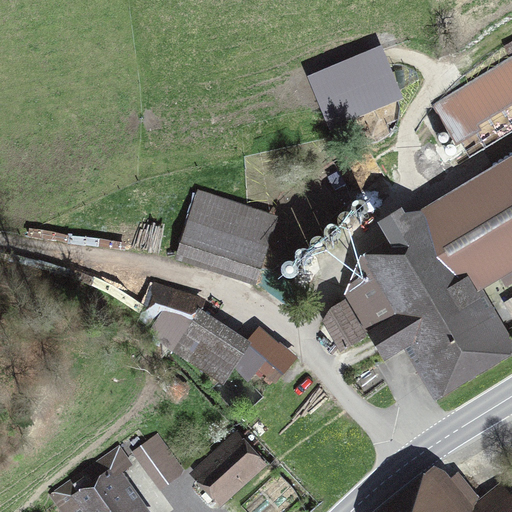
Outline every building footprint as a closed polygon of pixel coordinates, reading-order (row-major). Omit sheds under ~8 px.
[(314,79),(332,124),(397,96),(379,51),(314,79)] [(473,130),(468,121),(511,93),(511,59),(435,106),(456,140),(473,130)] [(511,160),(422,215),(430,225),(469,292),(511,266),(511,160)] [(187,241),(259,265),(274,218),(203,195),(187,241)] [(500,345),(469,292),(430,225),(369,262),(347,299),(336,306),(328,318),(345,346),(353,341),(370,368),(415,341),(439,381),(500,345)] [(242,352),(250,344),(194,307),(157,293),(149,316),(186,330),(188,332),(177,347),(221,377),(230,363),(239,350),(242,352)] [(242,352),(239,350),(230,363),(248,378),(258,366),(273,378),(286,363),(272,351),(278,344),(261,330),(255,338),(250,344),(242,352)] [(199,474),(220,496),(256,463),(236,441),(199,474)] [(136,463),(167,499),(189,480),(159,444),(136,463)] [(118,448),(67,483),(87,511),(135,511),(110,477),(129,463),(118,448)] [(511,511),(511,499),(508,495),(487,511),(458,511),(431,477),(387,511),(511,511)]
